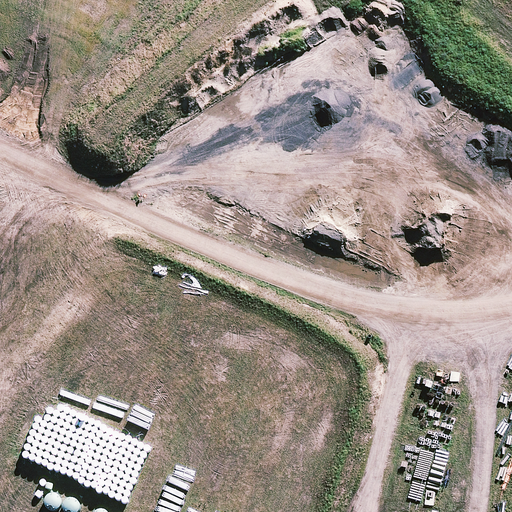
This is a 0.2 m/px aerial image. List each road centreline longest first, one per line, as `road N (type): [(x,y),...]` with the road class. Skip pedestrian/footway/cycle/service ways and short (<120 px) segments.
road 1 (unknown): [(511,351),(0,111)]
road 2 (unknown): [(0,52),(511,292)]
